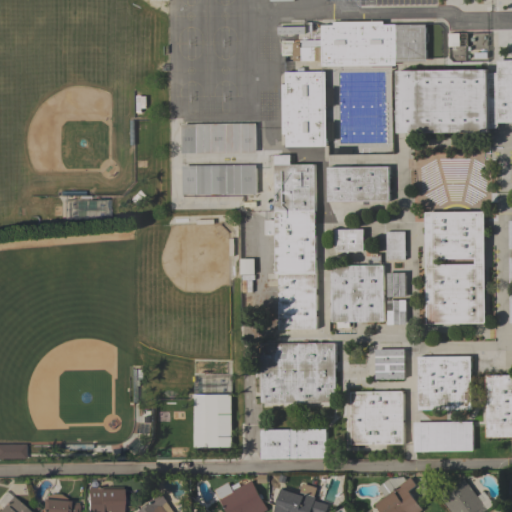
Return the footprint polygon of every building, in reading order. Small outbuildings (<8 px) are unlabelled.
[(426,62),(395,63),(395,65),(322,66),(322,60),(293,60),(293,42),(299,42),(299,40),(321,39),(321,25),(333,24),(333,22),(383,21),(383,25),(425,24),(426,62)] [(397,70),(487,69),(487,73),(496,72),(496,61),(511,60),(511,122),(499,122),(499,128),(487,128),(487,131),(398,132),(397,70)] [(326,146),(286,147),(285,134),(282,134),(282,84),(285,84),(285,72),(325,72),(326,146)] [(180,124),(254,123),(255,152),(181,153),(180,124)] [(278,329),(278,273),(274,273),(274,235),(264,235),(264,220),(274,220),(273,155),(289,155),(290,164),(315,164),(316,329),(278,329)] [(255,194),(182,195),(181,165),(255,165),(255,194)] [(326,167),(388,166),(389,201),(327,201),(326,167)] [(424,213),(426,324),(485,323),(483,212),(424,213)] [(363,251),(334,251),(334,230),(363,229),(363,251)] [(385,260),(385,231),(404,231),(404,260),(385,260)] [(239,275),(253,275),(253,259),(240,259),(239,275)] [(330,322),(330,266),(383,266),(383,321),(348,322),(348,327),(336,327),(336,322),(330,322)] [(405,273),(405,297),(386,297),(386,273),(405,273)] [(405,300),(405,324),(386,324),(386,300),(405,300)] [(335,343),(335,402),(261,403),(260,344),(335,343)] [(404,349),(404,379),(375,379),(374,349),(404,349)] [(470,356),(470,409),(417,410),(417,356),(470,356)] [(511,437),(486,437),(486,375),(511,375),(511,437)] [(403,391),(403,444),(351,445),(350,391),(403,391)] [(194,447),(193,394),(230,394),(231,447),(194,447)] [(413,422),(472,422),(472,451),(413,451),(413,422)] [(260,459),(260,430),(326,428),(326,457),(260,459)] [(0,444),(25,444),(25,459),(0,459),(0,444)] [(379,511),(375,506),(386,498),(377,487),(388,479),(403,477),(405,480),(409,477),(416,486),(408,491),(422,510),(419,511),(405,511),(403,511),(379,511)] [(487,497),(493,504),(482,511),(449,511),(439,498),(464,479),(481,502),(487,497)] [(263,511),(226,511),(214,490),(228,483),(232,491),(251,481),(267,510),(263,511)] [(273,511),(280,489),(299,495),(302,484),(316,488),(313,500),(328,504),(325,511),(273,511)] [(122,487),(122,511),(87,511),(87,487),(122,487)] [(0,511),(0,510),(2,508),(0,506),(0,497),(6,491),(28,511),(0,511)] [(77,511),(40,511),(42,499),(45,499),(45,496),(52,494),(60,494),(65,497),(64,501),(69,501),(69,502),(78,503),(77,511)] [(172,511),(136,511),(161,494),(172,511)]
